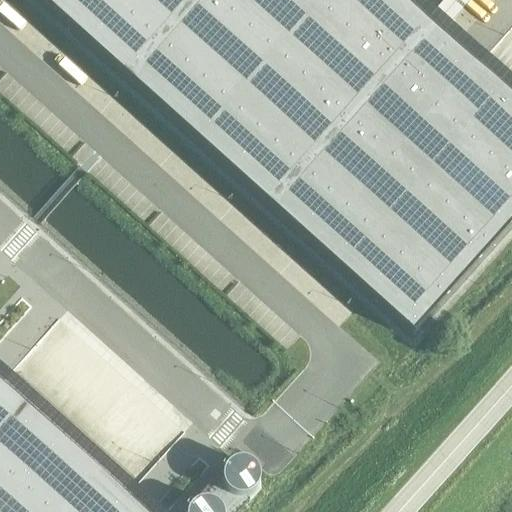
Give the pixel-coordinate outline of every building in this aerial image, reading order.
[(32,0),(55,19),(71,0),(32,0)] [(126,83),(200,0),(71,0),(55,19),(126,83)] [(198,148),(329,0),(200,0),(126,83),(198,148)] [(269,212),(430,32),(393,0),(329,0),(198,148),(269,212)] [(340,276),(501,96),(430,32),(269,212),(340,276)] [(412,340),(511,228),(511,106),(501,96),(340,276),(412,340)] [(0,511),(133,511),(0,392),(0,511)] [(219,475),(195,502),(198,504),(200,504),(204,503),(207,504),(210,504),(213,506),(218,509),(219,511),(239,511),(249,502),(246,500),(240,501),(236,500),(232,499),(229,497),(225,493),(223,490),(221,486),(221,482),(221,478),(219,475)]
